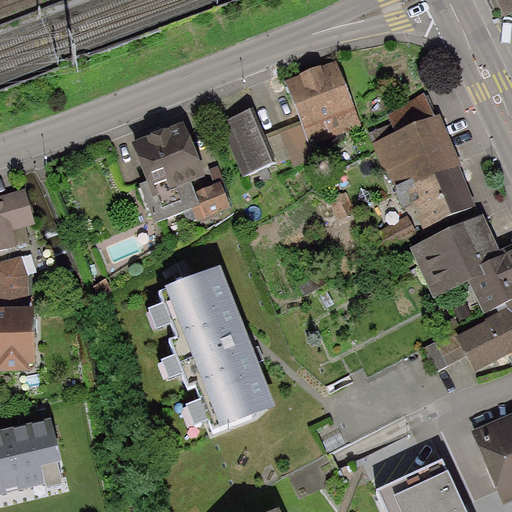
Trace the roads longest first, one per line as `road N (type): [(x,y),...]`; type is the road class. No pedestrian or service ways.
road 1 (residential): [(412,0),(0,149)]
road 2 (tertiary): [(447,0),(511,140)]
